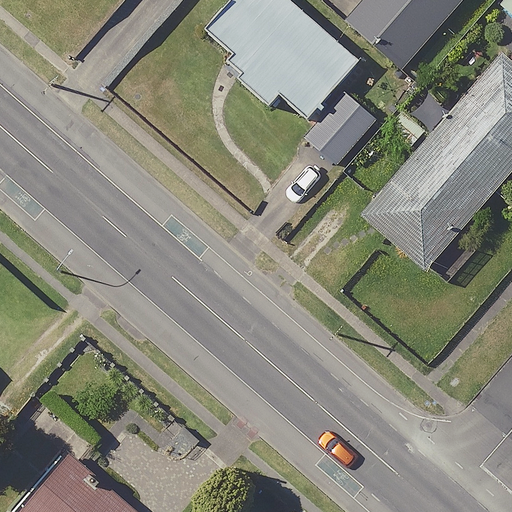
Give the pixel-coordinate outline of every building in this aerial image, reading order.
[(363,66),(287,0),(233,0),(201,37),(230,63),(224,70),(239,83),(234,89),(267,118),(279,105),(307,130),(363,66)] [(465,0),(362,0),(345,19),(404,70),(465,0)] [(511,0),(507,0),(501,7),(511,17),(511,0)] [(511,171),(511,67),(501,58),(358,220),(420,275),(511,171)] [(378,125),(346,97),(306,142),(338,170),(378,125)] [(139,511),(73,455),(23,511),(139,511)]
